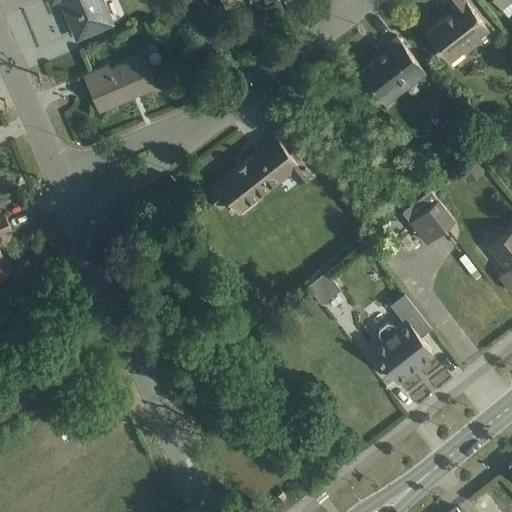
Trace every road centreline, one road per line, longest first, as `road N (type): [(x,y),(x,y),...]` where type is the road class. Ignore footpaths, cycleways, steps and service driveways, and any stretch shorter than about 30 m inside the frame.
road 1 (residential): [(83,230),(207,511)]
road 2 (residential): [(206,120),(355,5)]
road 3 (residential): [(83,230),(206,120)]
road 4 (residential): [(206,120),(60,169)]
road 5 (residential): [(0,30),(60,169)]
